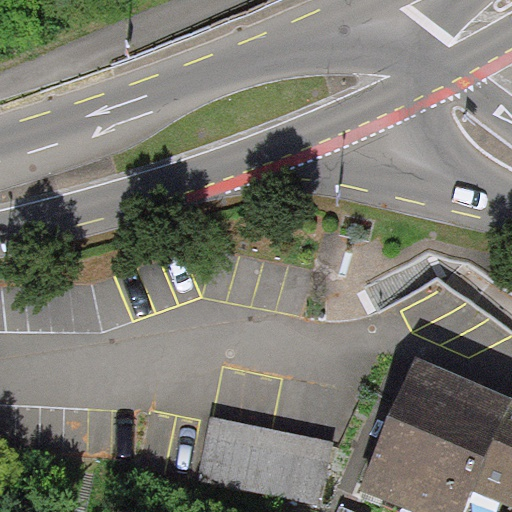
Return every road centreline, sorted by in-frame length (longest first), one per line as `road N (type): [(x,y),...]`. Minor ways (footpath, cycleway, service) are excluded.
road 1 (primary): [(0,226),(255,152)]
road 2 (primary): [(217,70),(78,136),(0,159)]
road 3 (primary): [(428,75),(383,59),(318,57),(217,70)]
road 4 (primary): [(255,152),(465,185)]
road 5 (primary): [(402,0),(217,70)]
road 6 (primary): [(255,152),(428,75)]
